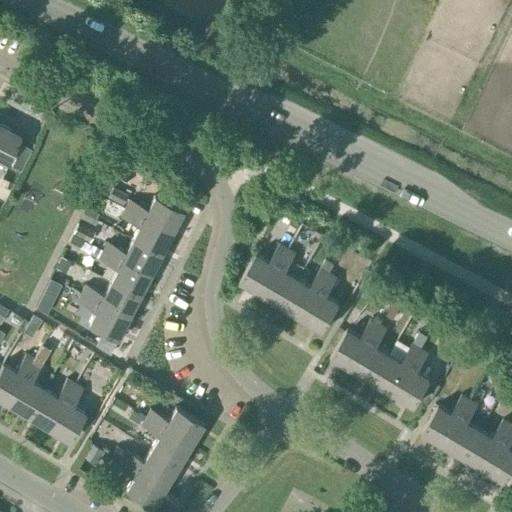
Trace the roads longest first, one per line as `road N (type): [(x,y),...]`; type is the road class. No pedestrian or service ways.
road 1 (secondary): [(511,240),(20,0)]
road 2 (residential): [(281,424),(237,377),(210,326),(221,192)]
road 3 (residential): [(0,66),(186,161),(221,192)]
road 4 (residential): [(423,511),(281,424)]
